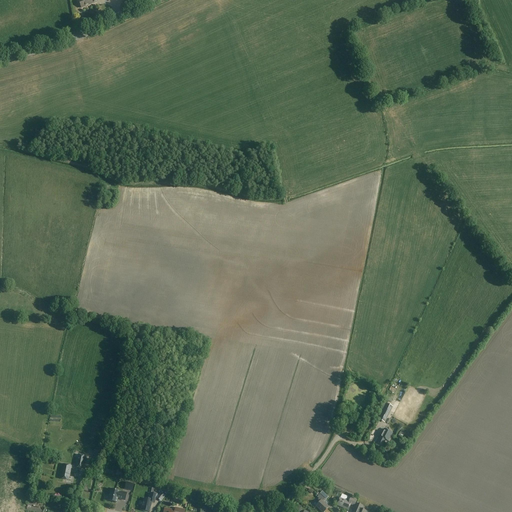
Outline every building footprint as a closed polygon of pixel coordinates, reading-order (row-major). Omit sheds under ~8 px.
[(96,0),(79,0),(79,1),(82,8),(92,4),(97,2),(96,0)] [(384,423),(386,418),(392,407),(386,404),(381,415),(378,420),(384,423)] [(381,434),(376,442),(382,445),(385,440),(388,441),(392,433),(384,429),(382,433),(383,434),(383,435),(381,434)] [(94,456),(94,457),(100,459),(100,458),(102,458),(104,453),(94,450),(93,455),(94,456)] [(78,455),(77,461),(76,467),(84,469),(86,456),(78,455)] [(63,465),(60,478),(68,480),(71,466),(63,465)] [(133,484),(129,483),(126,482),(124,489),(127,490),(131,491),(133,484)] [(120,496),(120,499),(125,500),(126,493),(121,492),(121,493),(119,492),(111,490),(108,500),(117,503),(118,499),(118,498),(118,497),(118,495),(120,496)] [(320,494),(321,495),(324,498),(326,500),(328,497),(327,496),(323,492),(322,491),(320,494)] [(155,503),(157,495),(151,493),(149,500),(144,498),(143,506),(141,505),(140,510),(148,511),(149,511),(152,502),(155,503)] [(325,499),(320,494),(317,497),(319,499),(316,502),(318,504),(316,506),(322,511),(324,511),(328,507),(322,502),(325,499)] [(337,505),(348,510),(350,505),(354,506),(357,500),(351,497),(349,501),(347,500),(346,501),(340,498),(337,505)] [(356,503),(353,510),(358,511),(365,511),(366,511),(361,509),(362,506),(356,503)]
